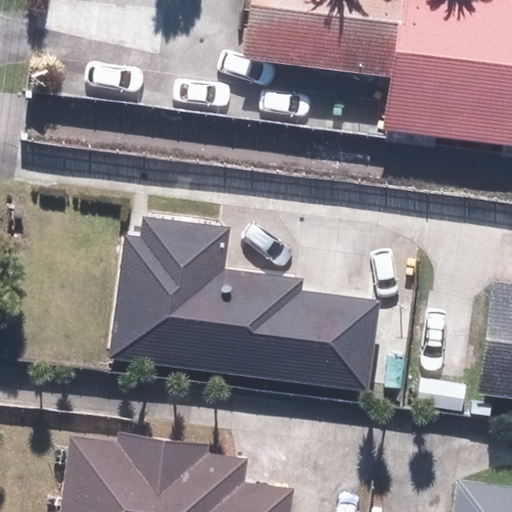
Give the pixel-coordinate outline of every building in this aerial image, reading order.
[(247,0),(249,68),(474,63),(472,0),(247,0)] [(129,228),(115,352),(375,386),(387,293),(312,284),(313,272),(232,261),(237,220),(148,210),(147,217),(136,226),(129,228)] [(511,275),(499,274),(484,388),(511,391),(511,275)] [(492,283),(430,277),(422,361),(484,367),(492,283)] [(471,379),(423,373),(419,401),(468,407),(471,379)] [(122,435),(77,429),(66,511),(296,511),(301,481),(251,475),(255,450),(214,445),(215,437),(123,426),(122,435)] [(511,511),(511,479),(464,474),(457,511),(511,511)]
